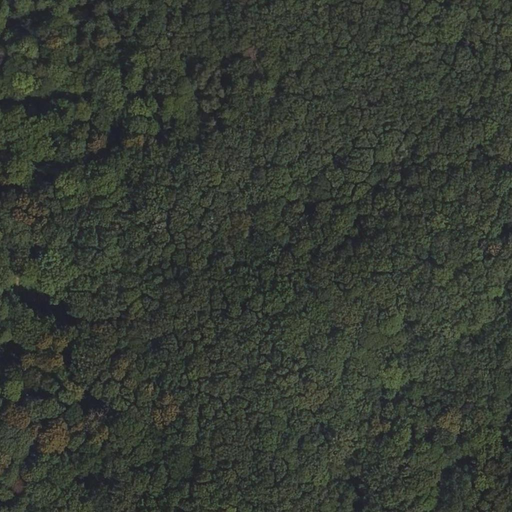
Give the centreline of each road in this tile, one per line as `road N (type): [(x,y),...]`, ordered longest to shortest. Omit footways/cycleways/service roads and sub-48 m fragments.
road 1 (track): [(38,511),(20,146),(41,98),(18,51),(14,0)]
road 2 (track): [(325,0),(402,58),(511,168)]
